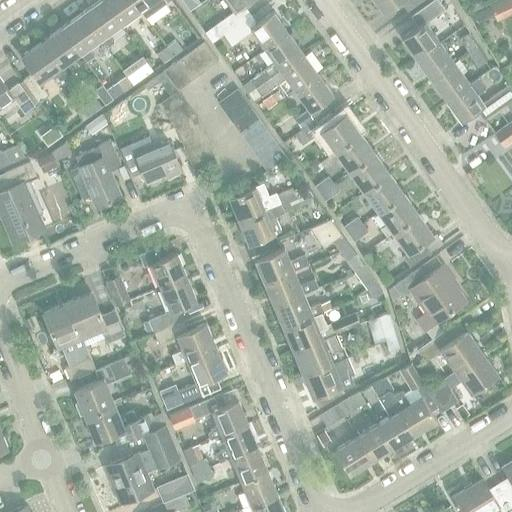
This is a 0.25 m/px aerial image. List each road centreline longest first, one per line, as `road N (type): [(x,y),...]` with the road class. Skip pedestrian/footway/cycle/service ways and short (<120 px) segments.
road 1 (residential): [(319,511),(189,201),(0,283)]
road 2 (residential): [(511,266),(319,0)]
road 3 (residential): [(350,511),(511,413)]
road 4 (residential): [(0,338),(71,511)]
